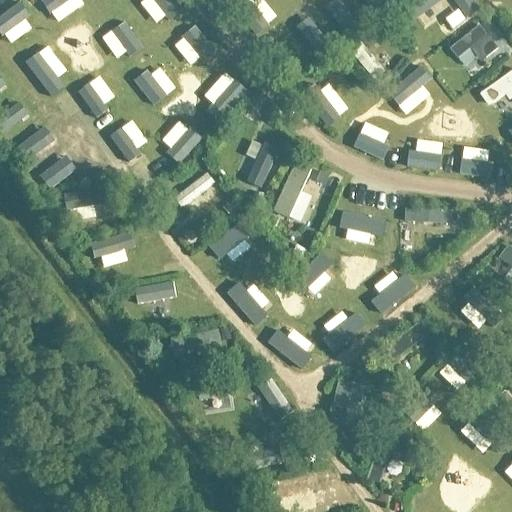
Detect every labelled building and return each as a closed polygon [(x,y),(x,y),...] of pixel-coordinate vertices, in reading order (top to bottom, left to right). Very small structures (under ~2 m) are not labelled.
[(161,0),(137,0),(153,19),(167,7),(161,0)] [(444,0),(425,0),(437,21),(452,14),(444,0)] [(176,49),(193,37),(181,19),(164,31),(176,49)] [(273,35),(286,34),(284,20),(272,21),(273,35)] [(480,25),(450,49),(458,58),(471,49),(481,62),(498,48),(480,25)] [(317,29),(303,39),(314,55),(328,46),(317,29)] [(98,45),(87,53),(99,71),(111,64),(98,45)] [(203,47),(186,58),(200,79),(217,67),(203,47)] [(511,72),(481,95),(490,107),(511,92),(511,93),(511,72)] [(338,125),(350,114),(320,78),(308,88),(338,125)] [(211,102),(231,101),(230,84),(210,86),(211,102)] [(0,102),(7,113),(31,99),(24,88),(0,102)] [(194,122),(183,134),(199,147),(209,136),(194,122)] [(246,176),(272,135),(256,125),(230,167),(246,176)] [(84,159),(89,169),(103,162),(98,152),(84,159)] [(300,164),(278,214),(296,222),(318,172),(300,164)] [(189,214),(221,189),(211,177),(180,202),(189,214)] [(83,217),(112,212),(111,202),(81,207),(83,217)] [(511,234),(474,270),(511,306),(511,234)] [(511,311),(472,272),(425,311),(483,371),(511,337),(511,311)] [(262,317),(290,294),(276,277),(248,300),(262,317)] [(139,293),(143,311),(181,303),(177,284),(139,293)] [(314,317),(283,339),(293,353),(324,331),(314,317)] [(410,356),(436,335),(426,323),(400,344),(410,356)] [(218,329),(171,338),(174,351),(202,345),(205,363),(223,360),(220,343),(221,343),(218,329)] [(264,373),(216,380),(218,396),(248,392),(250,407),(265,405),(264,389),(266,389),(264,373)] [(340,383),(333,424),(353,427),(359,386),(340,383)] [(463,466),(489,439),(476,427),(450,454),(463,466)] [(511,464),(493,483),(507,497),(511,492),(511,464)]
